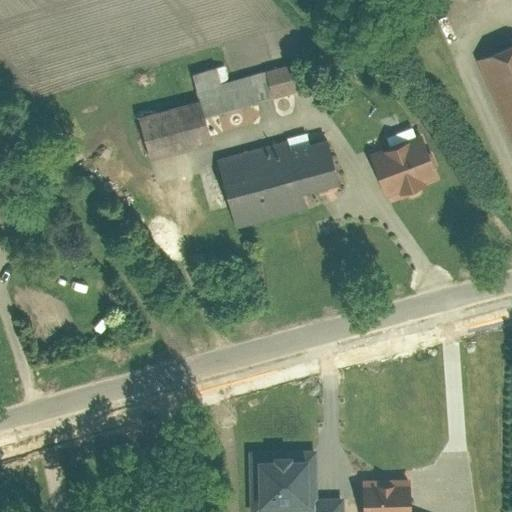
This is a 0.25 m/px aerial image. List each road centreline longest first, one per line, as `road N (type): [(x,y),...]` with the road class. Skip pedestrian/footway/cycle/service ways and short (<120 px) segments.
road 1 (residential): [(0,418),(511,277)]
road 2 (unknown): [(511,214),(448,49),(454,31),(511,11)]
